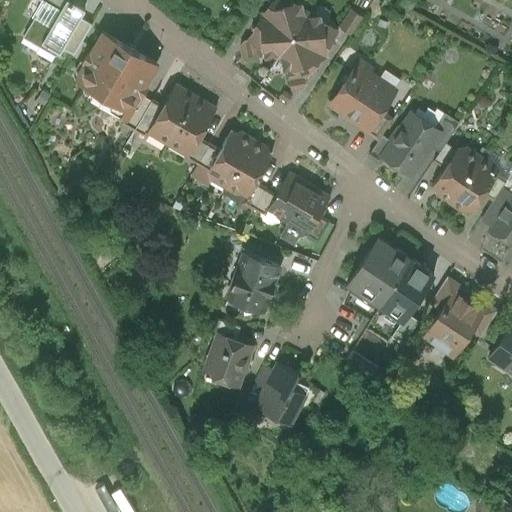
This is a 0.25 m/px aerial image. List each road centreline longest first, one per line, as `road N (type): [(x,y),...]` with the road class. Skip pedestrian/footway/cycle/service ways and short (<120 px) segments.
road 1 (residential): [(366,185),(161,28),(136,0)]
road 2 (residential): [(511,288),(366,185)]
road 3 (residential): [(366,185),(315,291),(307,330)]
road 4 (unclassified): [(0,378),(74,511)]
